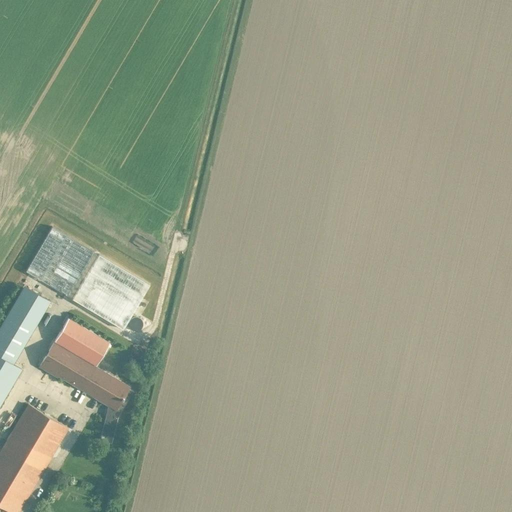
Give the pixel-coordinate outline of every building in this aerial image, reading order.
[(68,295),(94,251),(52,226),(26,270),(68,295)] [(72,298),(122,328),(149,283),(98,253),(72,298)] [(0,324),(0,402),(21,367),(13,362),(50,299),(24,284),(0,324)] [(54,341),(95,366),(110,342),(68,318),(55,340),(54,341)] [(129,386),(95,366),(54,341),(39,366),(52,373),(53,372),(108,405),(99,440),(110,442),(117,416),(132,391),(128,388),(129,386)] [(29,364),(21,379),(43,391),(51,377),(29,364)] [(0,503),(13,511),(17,511),(70,428),(28,403),(0,450),(0,503)] [(51,494),(53,485),(46,484),(45,492),(51,494)]
